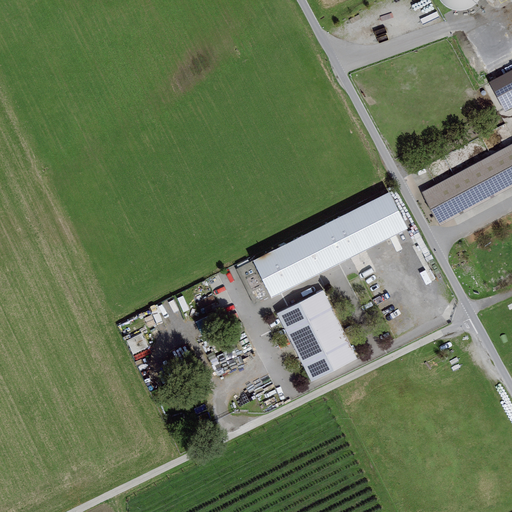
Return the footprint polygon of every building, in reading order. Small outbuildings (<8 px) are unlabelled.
[(441,0),(442,9),(484,7),(483,0),(441,0)] [(511,70),(488,83),(504,113),(511,108),(511,70)] [(511,143),(421,193),(440,226),(511,187),(511,143)] [(389,193),(253,261),(271,298),(407,230),(389,193)] [(323,291),(277,314),(311,383),(357,360),(323,291)]
